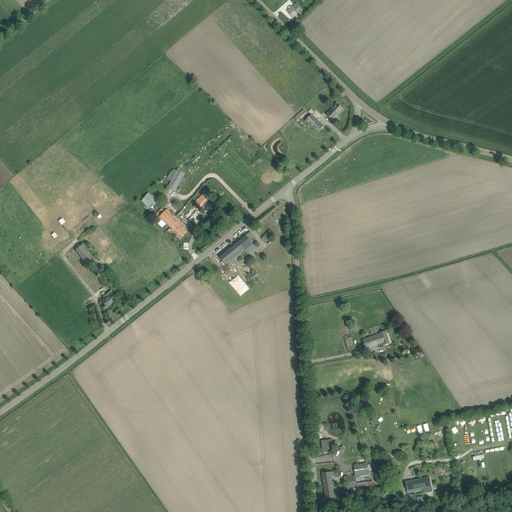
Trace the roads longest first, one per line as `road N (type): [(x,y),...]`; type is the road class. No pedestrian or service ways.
road 1 (tertiary): [(0,411),(288,187)]
road 2 (unclassified): [(314,511),(288,187)]
road 3 (tertiary): [(357,101),(258,0)]
road 4 (tertiary): [(511,161),(392,126)]
